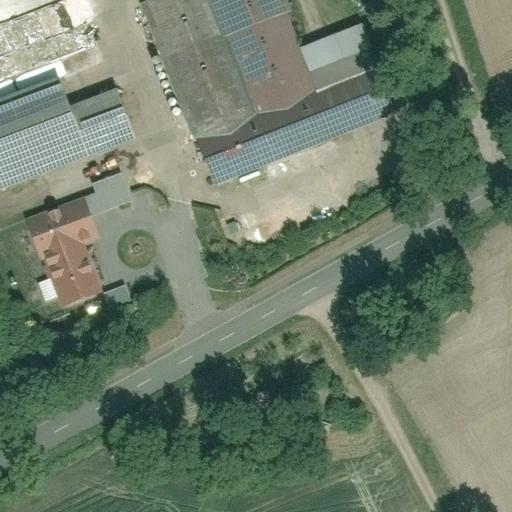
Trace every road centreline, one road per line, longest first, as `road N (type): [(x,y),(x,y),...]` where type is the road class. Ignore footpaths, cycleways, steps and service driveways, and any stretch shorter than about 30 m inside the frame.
road 1 (secondary): [(0,466),(511,185)]
road 2 (track): [(310,295),(434,511)]
road 3 (unknown): [(410,0),(452,197)]
